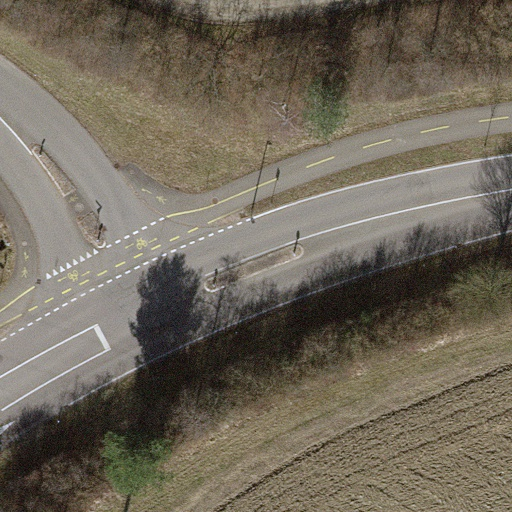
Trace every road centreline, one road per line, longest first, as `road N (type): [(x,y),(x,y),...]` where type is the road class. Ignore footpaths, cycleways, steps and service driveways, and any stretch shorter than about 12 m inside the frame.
road 1 (secondary): [(511,191),(298,249),(144,313)]
road 2 (residential): [(0,111),(63,178),(144,313)]
road 3 (secondary): [(144,313),(0,391)]
road 4 (track): [(180,0),(246,8),(326,0)]
